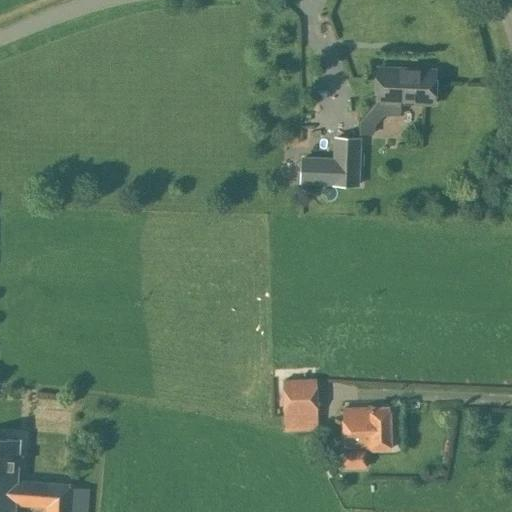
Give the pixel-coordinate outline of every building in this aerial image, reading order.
[(376,102),(378,102),(362,121),(361,134),(375,134),(375,125),(384,116),(402,116),(402,103),(435,104),(436,70),(377,68),(376,102)] [(359,187),(361,137),(334,136),(332,186),(359,187)] [(318,414),(317,378),(283,379),(284,415),(318,414)] [(389,407),(371,408),(342,407),(343,451),(344,469),(366,469),(366,451),(372,451),(390,451),(389,407)] [(74,483),(17,479),(20,440),(0,438),(0,511),(14,511),(15,505),(45,507),(45,511),(88,511),(90,488),(74,487),(74,483)]
